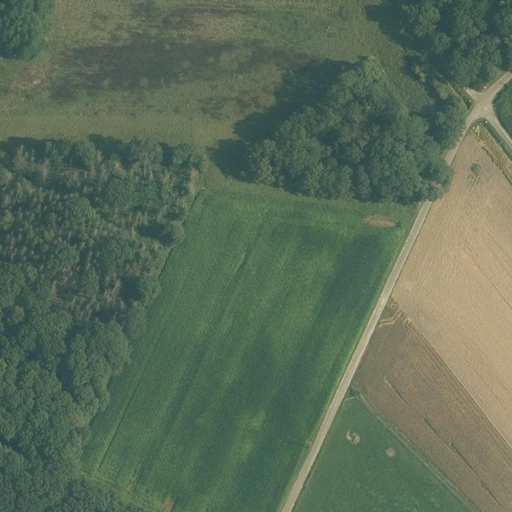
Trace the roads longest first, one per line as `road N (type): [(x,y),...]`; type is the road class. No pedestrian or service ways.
road 1 (unclassified): [(511,75),(481,105),(441,174),(286,511)]
road 2 (track): [(511,144),(400,0)]
